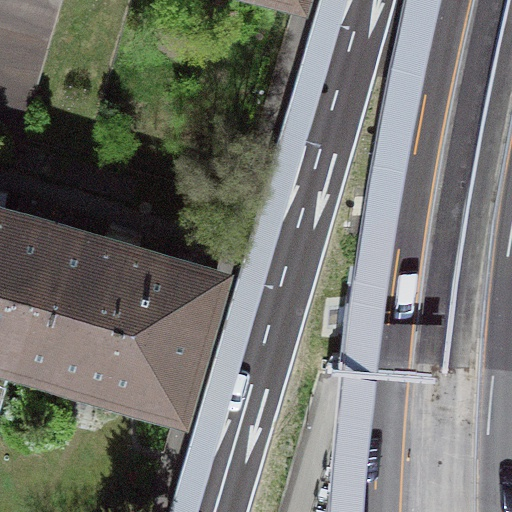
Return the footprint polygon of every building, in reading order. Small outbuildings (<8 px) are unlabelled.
[(0,0),(0,1),(53,17),(58,0),(0,0)] [(53,17),(0,1),(0,64),(36,75),(53,17)] [(36,75),(0,64),(0,131),(18,137),(36,75)] [(0,346),(16,351),(54,221),(0,205),(0,346)] [(135,245),(54,221),(16,351),(179,399),(216,269),(135,245)] [(0,383),(6,385),(16,351),(0,346),(0,383)] [(511,511),(511,422),(361,407),(356,464),(355,500),(354,511),(511,511)]
